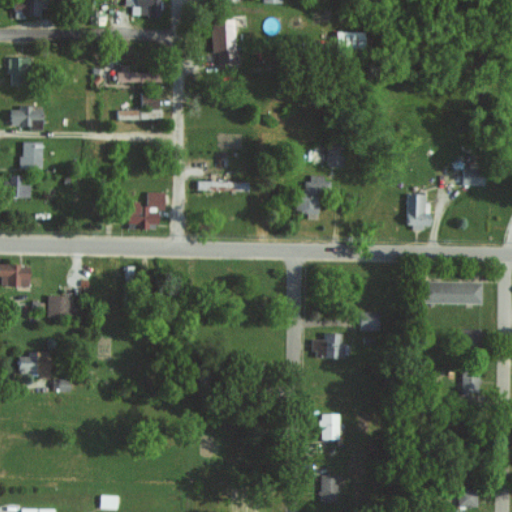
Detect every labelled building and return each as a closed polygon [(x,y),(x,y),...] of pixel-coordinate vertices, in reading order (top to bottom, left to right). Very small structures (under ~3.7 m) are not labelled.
[(38,15),(38,0),(10,0),(11,9),(15,9),(15,15),(38,15)] [(130,5),(130,14),(157,15),(157,0),(122,0),(122,5),(130,5)] [(209,50),(214,50),(215,62),(233,61),(231,17),(208,18),(209,50)] [(363,46),(363,30),(334,29),(334,46),(363,46)] [(7,55),(6,83),(21,83),(21,66),(27,66),(27,56),(7,55)] [(116,80),(159,81),(159,71),(126,70),(126,63),(116,63),(116,80)] [(138,106),(156,106),(156,91),(139,90),(138,106)] [(39,126),(40,105),(8,104),(8,125),(39,126)] [(158,108),(114,108),(114,117),(158,117),(158,108)] [(17,166),(39,167),(40,140),(18,139),(17,166)] [(341,165),(341,143),(325,143),(324,164),(341,165)] [(460,184),(481,184),(482,168),(460,167),(460,184)] [(28,196),(28,183),(19,183),(19,174),(6,173),(6,196),(28,196)] [(303,191),(294,190),(292,210),(305,211),(304,217),(318,218),(322,175),(305,173),(303,191)] [(195,189),(245,191),(246,180),(195,179),(195,189)] [(161,191),(144,191),(144,204),(136,204),(136,200),(125,200),(124,227),(145,227),(145,221),(154,222),(154,208),(161,208),(161,191)] [(422,211),(423,192),(405,192),(404,226),(428,227),(428,211),(422,211)] [(0,284),(26,285),(26,264),(0,263),(0,284)] [(480,302),(480,281),(418,279),(418,301),(480,302)] [(44,315),(71,315),(71,294),(44,294),(44,315)] [(358,329),(377,329),(376,310),(357,311),(358,329)] [(456,345),(477,345),(476,327),(455,328),(456,345)] [(322,338),(311,338),(310,356),(341,357),(342,343),(337,343),(337,331),(322,331),(322,338)] [(16,355),(16,375),(48,374),(48,349),(26,350),(26,354),(16,355)] [(459,391),(476,391),(477,369),(459,368),(459,391)] [(336,438),(336,412),(318,412),(318,438),(336,438)] [(317,476),(318,501),(336,500),(335,476),(317,476)] [(455,505),(475,505),(475,487),(456,487),(455,505)] [(97,507),(114,508),(115,494),(98,494),(97,507)]
